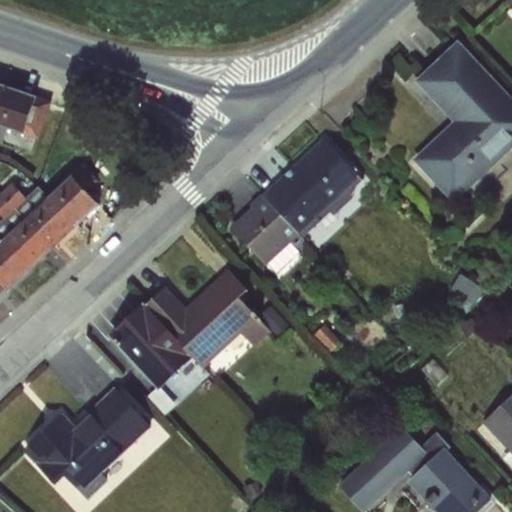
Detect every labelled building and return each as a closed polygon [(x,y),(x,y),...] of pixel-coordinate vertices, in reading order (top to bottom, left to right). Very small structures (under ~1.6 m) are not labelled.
[(453,122),(412,160),(455,203),(511,149),(511,97),(459,40),(415,81),(453,122)] [(6,86),(0,102),(0,126),(7,129),(24,135),(37,98),(6,86)] [(37,98),(24,135),(39,139),(52,102),(37,98)] [(323,139),(264,195),(302,236),(330,210),(334,215),(354,197),(349,192),(362,180),(323,139)] [(83,165),(72,176),(87,191),(98,181),(83,165)] [(48,198),(50,197),(38,185),(33,190),(20,176),(12,183),(6,178),(0,183),(0,192),(27,218),(48,198)] [(50,197),(48,198),(75,228),(100,205),(87,191),(72,176),(50,197)] [(27,218),(0,192),(0,214),(3,218),(0,221),(0,237),(3,240),(26,219),(27,218)] [(302,236),(264,195),(231,226),(276,273),(299,251),(293,245),(302,236)] [(27,218),(26,219),(53,249),(75,228),(48,198),(27,218)] [(26,219),(3,240),(31,270),(53,249),(26,219)] [(0,242),(0,283),(8,292),(31,270),(3,240),(0,242)] [(166,287),(146,305),(192,357),(203,368),(240,333),(254,348),(271,331),(258,317),(241,298),(249,290),(229,268),(184,305),(166,287)] [(461,274),(451,292),(474,306),(485,291),(461,274)] [(485,299),(479,315),(494,321),(500,305),(485,299)] [(192,357),(146,305),(144,302),(108,336),(159,391),(162,388),(192,357)] [(258,317),(271,331),(280,341),(293,330),(271,306),(258,317)] [(472,317),(458,326),(466,339),(480,330),(472,317)] [(325,325),(313,336),(329,354),(341,342),(325,325)] [(63,414),(23,450),(57,486),(66,478),(89,501),(109,481),(102,475),(152,427),(112,386),(73,424),(63,414)] [(162,388),(159,391),(150,398),(166,415),(178,404),(162,388)] [(510,452),(511,454),(511,395),(482,423),(510,452)] [(403,426),(339,486),(362,511),(366,511),(409,472),(414,477),(408,482),(434,511),(479,511),(493,499),(448,451),(451,448),(437,432),(422,447),(403,426)] [(511,454),(510,452),(503,458),(511,468),(511,454)]
